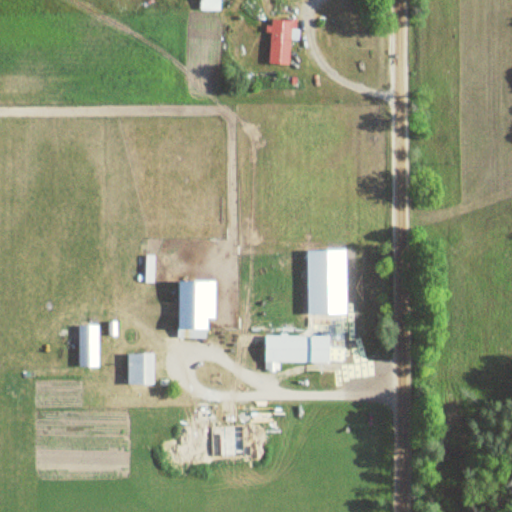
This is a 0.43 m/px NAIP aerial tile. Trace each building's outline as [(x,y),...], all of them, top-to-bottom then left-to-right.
[(201,0),(201,10),(223,10),(223,0),(201,0)] [(270,64),(291,65),(292,20),(272,19),(270,64)] [(182,330),(214,330),(215,282),(183,281),(182,330)] [(98,324),(79,324),(79,367),(98,367),(98,324)] [(333,337),(266,337),(266,362),(333,362),(333,337)] [(128,351),(128,384),(158,384),(158,351),(128,351)]
